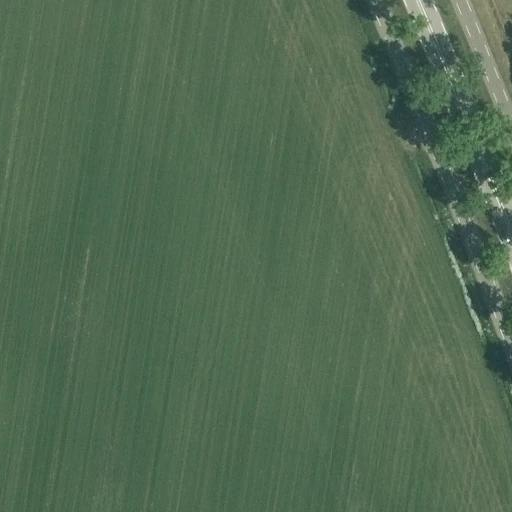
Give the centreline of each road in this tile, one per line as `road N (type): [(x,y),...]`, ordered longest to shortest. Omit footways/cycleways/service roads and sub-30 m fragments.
road 1 (unclassified): [(511,336),(373,0)]
road 2 (primary): [(511,217),(420,0)]
road 3 (unclassified): [(511,116),(462,0)]
